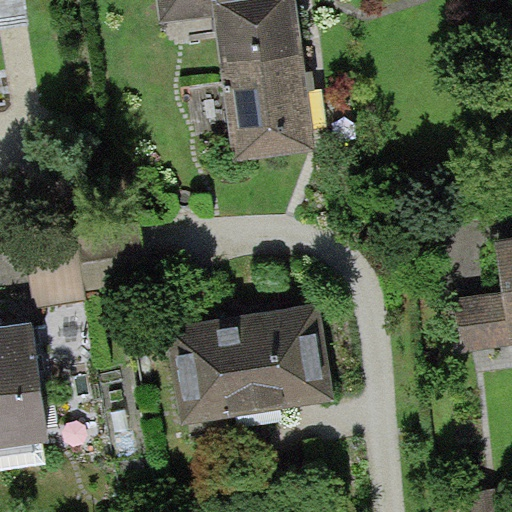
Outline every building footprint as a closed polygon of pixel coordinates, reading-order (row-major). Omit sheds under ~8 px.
[(156,0),(159,24),(215,17),(231,161),(314,151),(297,0),(156,0)] [(511,238),(495,241),(502,293),(457,299),(464,353),(511,346),(511,238)] [(75,253),(30,258),(36,304),(81,299),(75,253)] [(316,309),(171,333),(185,422),(330,399),(316,309)] [(27,331),(0,334),(0,446),(42,440),(27,331)] [(461,492),(462,511),(508,511),(507,488),(461,492)]
